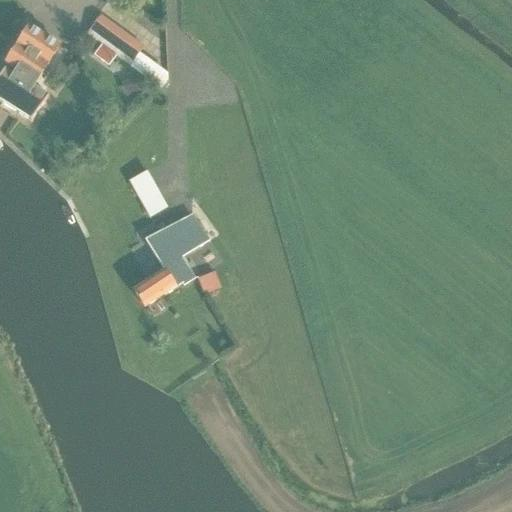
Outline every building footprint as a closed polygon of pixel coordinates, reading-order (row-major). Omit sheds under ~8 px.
[(145,47),(101,16),(88,36),(131,67),(145,47)] [(36,84),(59,48),(29,28),(5,64),(13,69),(10,74),(4,70),(0,75),(0,105),(30,125),(48,97),(33,88),(36,84)] [(141,93),(138,79),(122,82),(124,96),(141,93)] [(144,167),(125,179),(150,219),(169,208),(144,167)] [(195,281),(182,261),(211,241),(192,215),(146,241),(164,271),(132,292),(143,310),(176,288),(178,291),(195,281)] [(222,289),(215,273),(198,279),(205,296),(222,289)]
